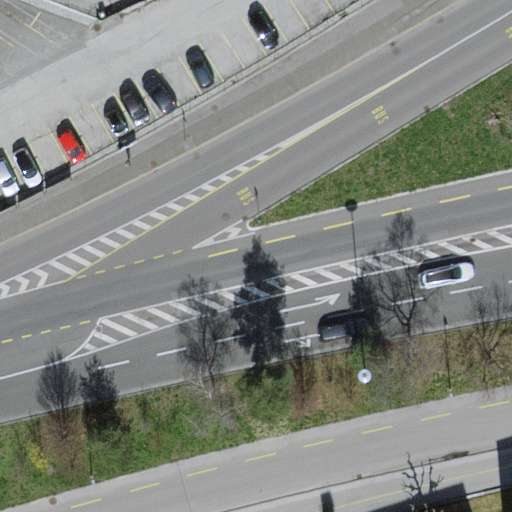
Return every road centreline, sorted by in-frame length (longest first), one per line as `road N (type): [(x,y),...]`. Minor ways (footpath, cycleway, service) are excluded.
road 1 (tertiary): [(496,0),(129,205),(0,264)]
road 2 (tertiary): [(55,310),(511,30)]
road 3 (primary): [(0,384),(511,280)]
road 4 (primary): [(511,209),(55,310)]
road 5 (residential): [(92,511),(421,429),(511,414)]
